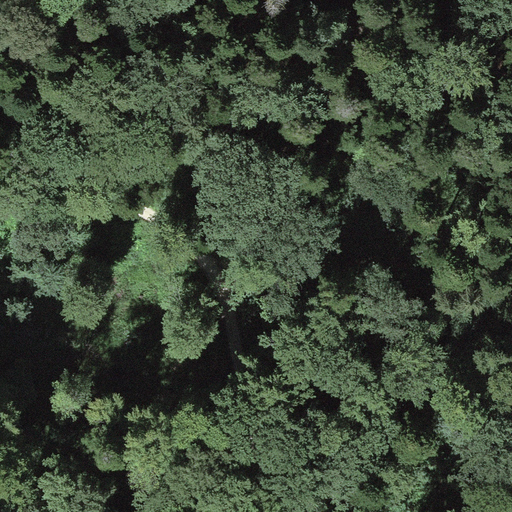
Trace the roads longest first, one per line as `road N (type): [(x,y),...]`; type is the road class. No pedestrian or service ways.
road 1 (track): [(254,511),(230,303),(208,263),(155,218),(91,195),(46,188),(0,200)]
road 2 (track): [(216,277),(387,251),(416,234),(432,203),(423,134),(399,84),(329,0)]
